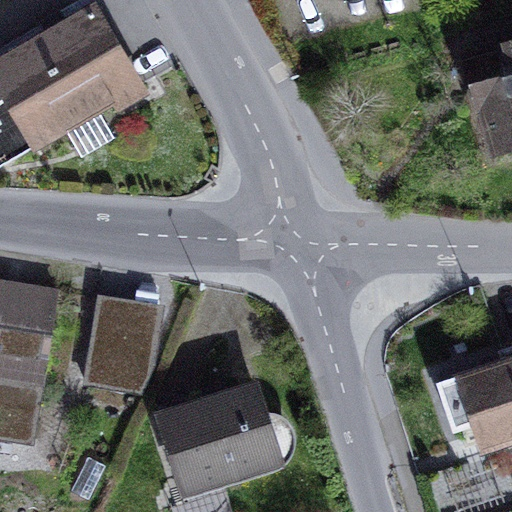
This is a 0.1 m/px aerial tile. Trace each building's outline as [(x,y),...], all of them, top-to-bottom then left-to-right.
[(66,24),(94,8),(89,0),(80,0),(59,12),(66,24)] [(118,111),(145,95),(94,8),(66,24),(59,12),(41,23),(42,26),(48,35),(0,63),(0,168),(66,129),(99,110),(113,102),(118,111)] [(0,50),(0,63),(48,35),(42,26),(0,50)] [(494,149),(511,143),(511,47),(469,60),(494,149)] [(81,155),(113,135),(99,110),(66,129),(81,155)] [(0,433),(33,439),(59,292),(0,282),(0,433)] [(91,355),(154,365),(162,309),(100,300),(91,355)] [(511,441),(511,347),(499,352),(503,363),(439,384),(452,426),(472,420),(482,452),(511,441)] [(154,365),(91,355),(86,384),(141,393),(154,365)] [(162,419),(185,488),(278,458),(287,450),(289,438),(283,425),(265,419),(256,390),(162,419)]
